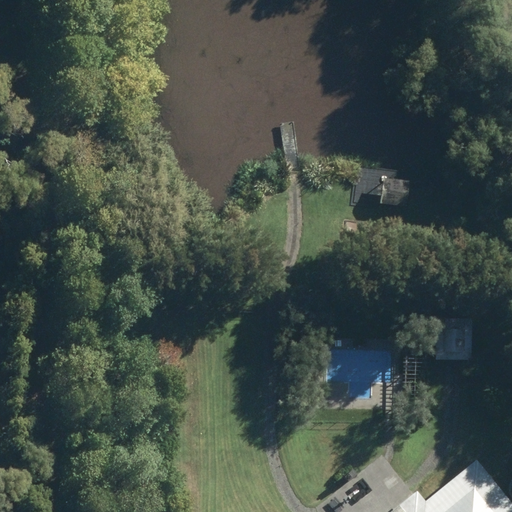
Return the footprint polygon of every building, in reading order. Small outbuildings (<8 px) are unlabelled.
[(387,181),(384,208),(412,211),(415,184),(387,181)] [(348,224),(346,241),(403,248),(405,230),(348,224)] [(440,321),(439,363),(475,364),(477,322),(440,321)] [(411,350),(411,367),(426,367),(426,350),(411,350)] [(511,511),(511,503),(481,466),(432,506),(422,496),(397,511),(511,511)]
